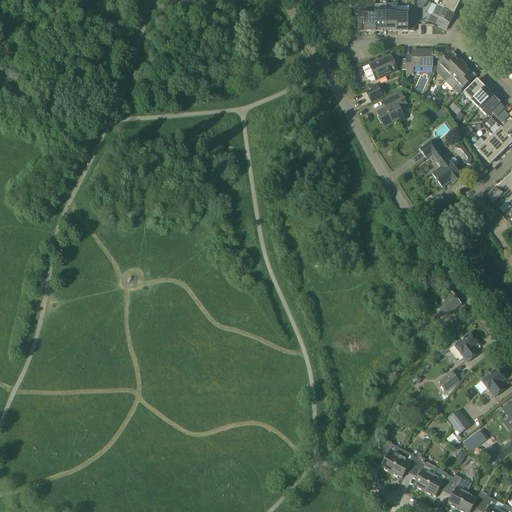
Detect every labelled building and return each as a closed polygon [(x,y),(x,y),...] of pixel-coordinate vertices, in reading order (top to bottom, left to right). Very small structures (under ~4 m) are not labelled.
[(439,0),(437,6),(454,15),(458,7),(443,0),(439,0)] [(454,15),(437,6),(432,16),(438,19),(435,25),(447,30),(454,15)] [(375,13),(375,32),(383,32),(383,30),(386,30),(386,11),(375,11),(375,13)] [(386,11),(386,30),(389,30),(389,32),(397,32),(397,13),(397,11),(386,11)] [(358,32),(375,32),(375,13),(364,13),(358,13),(358,32)] [(414,13),(397,13),(397,32),(414,32),(414,13)] [(412,55),(406,55),(406,74),(413,74),(413,68),(432,68),(432,51),(412,51),(412,55)] [(439,65),(446,58),(443,55),(438,59),(437,64),(439,65)] [(371,65),(377,80),(397,71),(390,56),(371,65)] [(436,73),(446,82),(451,76),(464,64),(460,60),(458,62),(454,58),(450,62),(446,58),(439,65),(436,68),(436,73)] [(464,64),(451,76),(446,82),(458,95),(462,92),(461,91),(474,78),(466,70),(468,68),(464,64)] [(463,94),(471,102),(476,96),(486,87),(481,82),(480,83),(477,80),(463,94)] [(377,86),(366,91),(371,102),(382,97),(377,86)] [(486,87),(476,96),(471,102),(479,109),(492,96),(490,93),(491,92),(486,87)] [(377,113),(384,128),(396,122),(397,124),(405,120),(399,107),(406,104),(400,92),(381,102),(384,109),(377,113)] [(492,96),(479,109),(487,117),(491,113),(496,117),(505,108),(492,96)] [(454,104),(449,108),(457,116),(461,111),(454,104)] [(496,118),(501,124),(509,117),(504,111),(496,118)] [(486,123),(490,127),(494,123),(490,119),(486,123)] [(511,124),(510,122),(502,129),(502,130),(511,140),(511,124)] [(510,148),(511,146),(511,140),(502,130),(502,129),(501,128),(493,136),(506,150),(508,147),(510,148)] [(506,150),(493,136),(485,143),(498,157),(506,150)] [(432,140),(419,150),(426,159),(439,149),(432,140)] [(498,157),(485,143),(477,151),(490,165),(498,157)] [(463,147),(455,146),(454,154),(458,154),(463,160),(462,164),(470,165),(471,158),(463,147)] [(440,168),(432,175),(436,181),(435,182),(437,184),(438,183),(443,189),(454,180),(456,183),(462,178),(453,167),(457,164),(457,162),(455,159),(453,159),(449,162),(446,157),(445,157),(444,158),(437,164),(440,168)] [(503,183),(511,191),(511,176),(511,175),(503,183)] [(511,200),(511,191),(503,183),(501,185),(499,184),(494,189),(508,203),(507,203),(508,205),(511,200)] [(499,211),(507,203),(508,203),(494,189),(482,201),(490,210),(495,206),(499,211)] [(426,313),(435,325),(442,320),(461,305),(451,292),(432,307),(433,307),(426,313)] [(470,334),(456,345),(454,346),(467,363),(480,354),(475,347),(478,345),(470,334)] [(448,348),(445,344),(438,351),(441,355),(448,348)] [(497,369),(483,380),(483,381),(479,384),(484,391),(487,389),(494,398),(507,389),(502,382),(505,380),(497,369)] [(447,392),(459,382),(452,372),(439,382),(447,392)] [(412,381),(413,382),(417,386),(421,381),(417,377),(416,376),(412,381)] [(447,419),(455,429),(460,435),(471,426),(458,411),(447,419)] [(469,453),(486,440),(479,432),(463,444),(469,453)] [(390,475),(403,451),(392,446),(386,443),(379,456),(385,459),(381,468),(385,470),(384,471),(390,475)] [(490,457),(495,464),(511,451),(511,449),(508,444),(490,457)] [(403,451),(390,475),(397,478),(398,477),(402,479),(407,470),(413,473),(419,461),(422,456),(418,453),(415,459),(413,458),(414,457),(403,451)] [(424,493),(437,469),(426,464),(423,463),(424,461),(420,459),(419,461),(413,473),(419,477),(414,486),(418,488),(417,489),(424,493)] [(446,491),(453,479),(447,476),(447,475),(437,469),(424,493),(431,496),(432,495),(435,497),(440,488),(446,491)] [(457,511),(467,494),(461,491),(464,485),(453,479),(446,491),(452,495),(448,503),(452,505),(451,507),(457,511)] [(470,511),(474,506),(480,509),(487,497),(480,493),(477,499),(467,494),(457,511),(459,511),(470,511)] [(487,497),(480,509),(484,511),(499,511),(504,505),(500,511),(490,506),(493,500),(487,497)]
